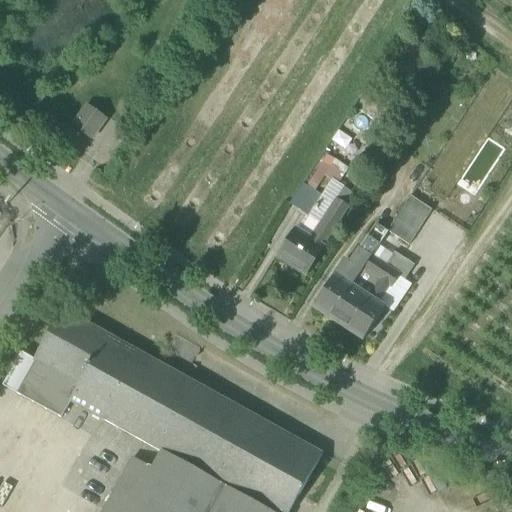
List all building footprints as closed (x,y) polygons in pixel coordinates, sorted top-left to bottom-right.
[(73,130),(90,142),(106,121),(89,108),(73,130)] [(289,206),(309,219),(322,200),(302,187),(289,206)] [(391,229),(413,244),(436,208),(414,194),(391,229)] [(337,226),(345,231),(353,219),(333,206),(325,219),(337,226)] [(279,260),(304,277),(337,226),(325,219),(310,242),(297,233),(279,260)] [(372,236),(382,243),(391,229),(380,223),(372,236)] [(360,251),(372,258),(379,247),(367,240),(360,251)] [(313,310),(329,321),(351,288),(362,271),(372,258),(360,251),(351,264),(353,265),(342,282),(334,277),(313,310)] [(400,277),(372,258),(362,271),(377,281),(389,289),(391,290),(400,277)] [(368,299),(351,288),(329,321),(363,343),(385,310),(382,308),(384,305),(381,302),(389,289),(377,281),(368,295),(369,296),(368,299)] [(127,436),(163,455),(264,511),(292,511),(322,458),(62,313),(34,362),(36,363),(79,387),(70,404),(127,436)] [(36,363),(34,362),(22,355),(3,389),(17,396),(36,363)] [(61,421),(70,404),(79,387),(36,363),(17,396),(61,421)] [(264,511),(163,455),(153,473),(134,462),(105,511),(264,511)]
